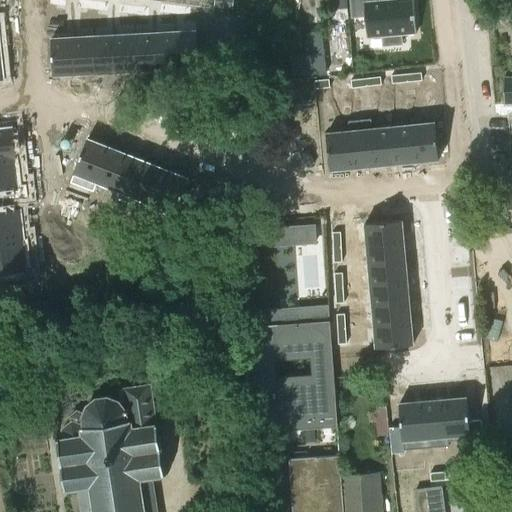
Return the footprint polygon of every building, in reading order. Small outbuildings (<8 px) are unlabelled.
[(0,0),(0,13),(9,13),(8,0),(0,0)] [(233,0),(215,0),(214,9),(233,10),(233,0)] [(350,0),(352,17),(365,16),(367,37),(382,36),(383,45),(401,44),(400,34),(416,33),(413,0),(350,0)] [(54,2),(53,11),(67,13),(68,4),(54,2)] [(83,6),(82,15),(95,16),(96,8),(83,6)] [(302,9),(303,29),(320,28),(318,7),(302,9)] [(96,8),(95,16),(109,18),(110,9),(96,8)] [(163,8),(162,17),(176,18),(177,10),(163,8)] [(177,10),(176,18),(190,20),(191,11),(177,10)] [(123,11),(122,19),(136,21),(137,12),(123,11)] [(137,12),(136,21),(149,23),(150,14),(137,12)] [(0,54),(4,54),(2,28),(11,27),(9,13),(0,13),(0,54)] [(306,51),(277,55),(279,81),(326,75),(322,31),(305,32),(306,51)] [(198,36),(177,37),(179,74),(200,73),(198,36)] [(177,37),(157,38),(159,75),(179,74),(177,37)] [(49,38),(36,38),(37,64),(50,63),(49,38)] [(157,38),(137,39),(139,76),(159,75),(157,38)] [(137,39),(117,40),(119,77),(139,76),(137,39)] [(117,40),(96,41),(98,78),(119,77),(117,40)] [(96,41),(76,42),(78,79),(98,78),(96,41)] [(76,42),(55,43),(57,80),(78,79),(76,42)] [(418,78),(405,79),(406,88),(419,86),(418,78)] [(405,79),(391,80),(392,89),(406,88),(405,79)] [(327,81),(313,82),(314,91),(327,89),(327,81)] [(378,82),(365,83),(366,92),(379,90),(378,82)] [(365,83),(351,84),(352,93),(366,92),(365,83)] [(433,126),(410,128),(414,166),(437,163),(436,152),(441,151),(439,137),(435,138),(433,126)] [(410,128),(390,130),(394,168),(414,166),(410,128)] [(390,130),(370,132),(374,170),(394,168),(390,130)] [(370,132),(350,134),(354,172),(374,170),(370,132)] [(15,133),(0,134),(0,163),(19,161),(15,133)] [(350,134),(326,137),(330,174),(354,172),(350,134)] [(83,161),(77,177),(99,185),(113,151),(91,142),(83,161)] [(302,153),(308,166),(314,164),(309,150),(302,153)] [(113,151),(99,185),(118,193),(131,158),(113,151)] [(60,152),(50,176),(62,181),(71,157),(60,152)] [(71,157),(62,181),(74,185),(77,177),(83,161),(71,157)] [(131,158),(118,193),(137,200),(150,165),(131,158)] [(19,161),(0,163),(0,191),(5,191),(7,203),(33,200),(31,187),(22,188),(19,161)] [(150,165),(137,200),(155,207),(169,173),(150,165)] [(169,173),(155,207),(177,216),(181,205),(186,207),(191,194),(187,192),(191,181),(169,173)] [(8,216),(0,216),(0,245),(28,242),(25,215),(34,214),(33,200),(7,203),(8,216)] [(115,222),(106,223),(108,236),(116,235),(115,222)] [(401,223),(364,226),(366,247),(403,244),(401,223)] [(316,243),(315,225),(300,226),(301,244),(316,243)] [(469,232),(471,251),(481,250),(481,244),(483,243),(481,231),(469,232)] [(341,236),(332,236),(333,250),(342,249),(341,236)] [(160,240),(148,247),(153,255),(164,248),(160,240)] [(28,242),(0,245),(0,273),(17,272),(18,285),(44,282),(43,267),(31,269),(28,242)] [(403,244),(366,247),(368,267),(405,264),(403,244)] [(148,247),(136,254),(141,262),(153,255),(148,247)] [(342,249),(333,250),(334,263),(342,263),(342,249)] [(104,264),(91,267),(93,275),(106,273),(104,264)] [(405,264),(368,267),(369,287),(406,284),(405,264)] [(343,276),(334,276),(335,290),(344,289),(343,276)] [(406,284),(369,287),(371,307),(408,304),(406,284)] [(344,289),(335,290),(336,303),(344,303),(344,289)] [(408,304),(371,307),(373,327),(410,324),(408,304)] [(345,316),(336,317),(337,330),(346,330),(345,316)] [(243,327),(250,432),(337,426),(330,320),(243,327)] [(410,324),(373,327),(375,348),(412,345),(410,324)] [(346,330),(337,330),(338,344),(347,343),(346,330)] [(120,401),(108,396),(96,398),(86,405),(83,414),(76,411),(70,416),(71,421),(62,428),(64,438),(57,439),(64,490),(66,490),(78,488),(81,511),(156,511),(152,480),(161,479),(160,476),(165,475),(150,384),(119,390),(120,401)] [(445,436),(467,434),(468,446),(482,445),(480,419),(467,420),(465,397),(442,399),(445,436)] [(425,438),(445,436),(442,399),(422,401),(425,438)] [(404,452),(403,440),(425,438),(422,401),(398,403),(400,426),(388,427),(390,453),(404,452)] [(343,511),(338,443),(314,445),(315,457),(288,459),(292,511),(343,511)] [(445,479),(445,471),(430,473),(431,481),(445,479)] [(341,475),(343,511),(382,511),(380,472),(341,475)] [(444,511),(441,486),(419,488),(420,511),(444,511)] [(218,511),(218,500),(195,501),(195,511),(218,511)]
